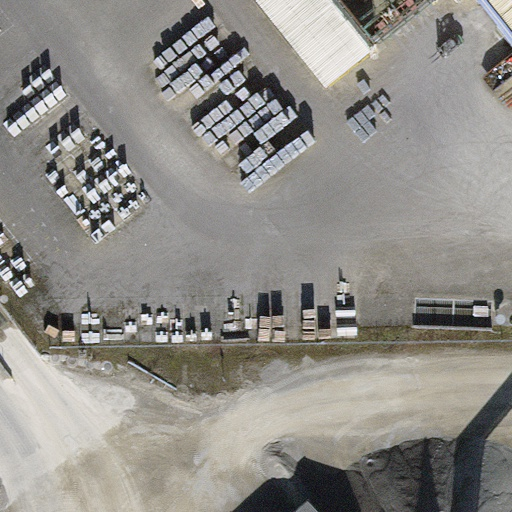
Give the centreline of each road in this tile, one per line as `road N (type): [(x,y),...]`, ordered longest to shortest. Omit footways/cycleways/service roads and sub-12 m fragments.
road 1 (unknown): [(90,0),(200,140),(295,187),(418,211),(511,206)]
road 2 (unknown): [(42,476),(230,408),(368,378),(511,369)]
